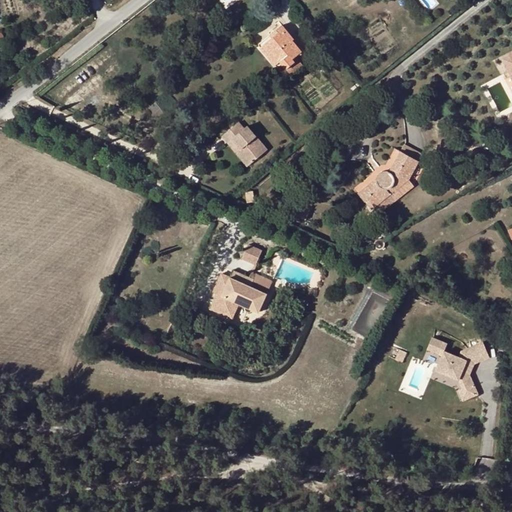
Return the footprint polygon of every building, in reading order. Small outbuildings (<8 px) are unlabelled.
[(295,62),(293,60),(296,57),(302,52),(293,40),(294,39),(283,26),(271,36),(272,37),(265,44),(272,53),(273,52),(281,62),(287,69),(295,62)] [(276,66),(281,62),(273,52),(272,53),(265,44),(272,37),(271,36),(259,46),(276,66)] [(511,53),(501,59),(511,79),(511,53)] [(303,65),(296,57),(293,60),(295,62),(287,69),(291,74),(303,65)] [(248,167),(269,149),(242,118),(221,136),(248,167)] [(419,162),(423,155),(406,145),(404,145),(401,152),(419,162)] [(409,180),(419,162),(401,152),(392,167),(388,171),(386,171),(384,172),(382,172),(381,174),(379,175),(378,177),(377,179),(359,193),(365,201),(369,199),(375,207),(409,180)] [(414,186),(409,180),(375,207),(380,213),(392,204),(414,186)] [(258,263),(264,248),(249,242),(243,257),(258,263)] [(251,303),(249,308),(258,313),(266,294),(251,287),(254,280),(233,271),(231,277),(222,273),(216,288),(219,290),(217,294),(211,309),(233,319),(237,309),(233,308),(237,298),(251,303)] [(272,282),(256,275),(254,280),(251,287),(266,294),(272,282)] [(237,298),(233,308),(237,309),(239,304),(249,308),(251,303),(237,298)] [(482,308),(491,313),(493,308),(485,303),(482,308)] [(511,311),(496,303),(493,308),(491,313),(507,322),(511,313),(511,311)] [(428,349),(443,355),(437,370),(459,380),(463,389),(474,385),(470,375),(474,363),(489,357),(483,343),(462,353),(459,359),(445,351),(448,344),(433,337),(428,349)] [(463,389),(459,391),(463,401),(478,394),(474,385),(463,389)]
